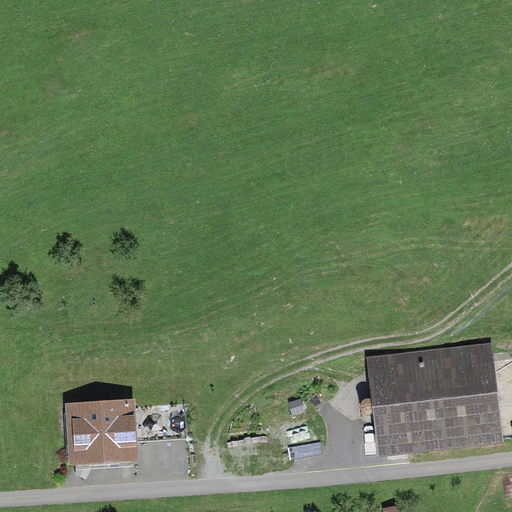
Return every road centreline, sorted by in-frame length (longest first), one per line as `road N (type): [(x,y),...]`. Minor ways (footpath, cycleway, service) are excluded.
road 1 (unclassified): [(0,497),(511,456)]
road 2 (track): [(511,275),(427,333),(309,358),(261,384),(216,441),(218,480)]
